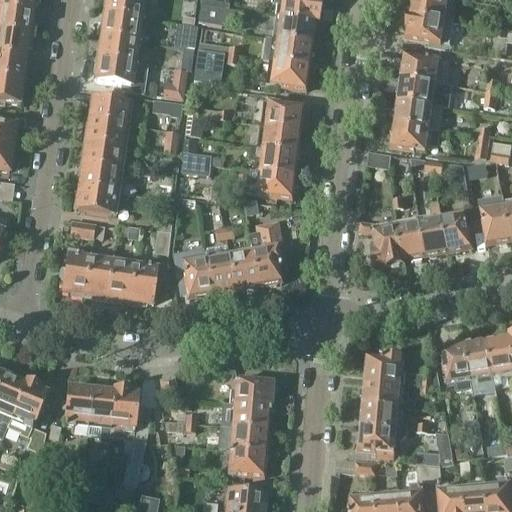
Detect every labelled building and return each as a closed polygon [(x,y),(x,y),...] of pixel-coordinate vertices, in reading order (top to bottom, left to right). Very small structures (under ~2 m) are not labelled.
[(0,0),(0,12),(32,17),(34,7),(37,5),(38,0),(0,0)] [(102,14),(105,15),(140,20),(142,9),(146,10),(147,0),(107,0),(107,3),(104,2),(102,14)] [(230,0),(201,0),(200,7),(225,11),(228,11),(230,0)] [(273,0),(273,4),(281,5),(279,20),(316,25),(317,23),(319,22),(320,16),(318,13),(320,2),(306,0),(273,0)] [(411,0),(411,6),(412,8),(411,19),(452,25),(456,2),(449,1),(440,0),(411,0)] [(222,29),(225,11),(200,7),(197,25),(222,29)] [(0,12),(0,34),(32,40),(34,27),(31,25),(32,17),(0,12)] [(101,26),(99,38),(141,45),(141,42),(137,42),(139,31),(143,32),(144,21),(140,20),(105,15),(103,26),(101,26)] [(405,41),(405,42),(430,45),(429,51),(448,54),(451,51),(449,48),(452,25),(411,19),(410,21),(408,23),(407,29),(409,31),(407,41),(405,41)] [(183,20),(182,28),(194,30),(195,21),(183,20)] [(279,20),(276,42),(312,47),(313,38),(315,36),(316,31),(314,28),(314,26),(316,26),(316,25),(279,20)] [(496,32),(511,34),(511,26),(508,26),(508,25),(497,23),(496,32)] [(193,39),(194,30),(182,28),(180,37),(193,39)] [(511,34),(496,32),(495,40),(493,54),(505,56),(507,41),(511,42),(511,34)] [(0,57),(26,62),(27,52),(31,50),(32,40),(0,34),(0,57)] [(99,52),(97,63),(137,69),(139,57),(146,58),(148,46),(141,45),(99,38),(97,52),(99,52)] [(265,40),(262,64),(272,65),(308,71),(309,61),(311,60),(313,53),(311,51),(312,47),(276,42),(265,40)] [(198,56),(223,60),(228,60),(238,62),(239,54),(199,48),(198,56)] [(198,56),(193,83),(194,86),(219,89),(223,60),(198,56)] [(0,57),(0,80),(26,85),(27,73),(24,71),(26,62),(0,57)] [(401,70),(400,77),(402,79),(402,81),(401,83),(436,88),(446,89),(450,65),(439,63),(403,58),(403,59),(405,59),(403,69),(401,70)] [(237,69),(238,62),(228,60),(227,67),(237,69)] [(145,99),(149,70),(137,69),(97,63),(95,63),(93,74),(96,75),(94,85),(125,89),(124,96),(145,99)] [(177,64),(176,74),(189,76),(190,66),(177,64)] [(272,65),(268,89),(304,95),(306,84),(308,82),(309,76),(307,74),(308,71),(272,65)] [(174,88),(165,87),(163,102),(185,105),(189,76),(176,74),(174,88)] [(24,95),(26,85),(0,80),(0,105),(4,106),(4,105),(19,107),(20,97),(24,95)] [(398,93),(397,100),(399,101),(399,102),(398,104),(398,105),(433,110),(442,112),(450,113),(453,90),(446,89),(436,88),(401,83),(400,92),(398,93)] [(488,83),(488,85),(480,84),(479,95),(486,96),(499,97),(500,84),(488,83)] [(497,113),(499,97),(486,96),(484,111),(497,113)] [(90,122),(89,123),(125,128),(126,118),(130,118),(132,107),(93,101),(91,110),(89,110),(87,122),(90,122)] [(183,108),(153,105),(152,117),(169,119),(172,122),(181,123),(183,108)] [(396,109),(395,115),(396,117),(396,118),(395,127),(395,129),(438,135),(442,112),(433,110),(398,105),(398,107),(398,108),(396,109)] [(267,106),(264,129),(299,134),(300,130),(302,129),(303,123),(301,122),(302,110),(267,106)] [(216,114),(216,122),(215,123),(227,124),(227,115),(216,114)] [(200,142),(203,121),(189,119),(187,140),(200,142)] [(84,144),(86,145),(121,150),(125,128),(89,123),(88,133),(86,133),(84,144)] [(0,149),(16,152),(18,141),(14,139),(16,128),(2,125),(2,124),(0,124),(0,149)] [(299,138),(299,134),(264,129),(261,151),(296,156),(297,147),(300,145),(301,139),(299,138)] [(390,150),(390,151),(426,156),(427,147),(436,148),(438,135),(395,129),(395,130),(395,131),(392,132),(391,138),(393,140),(393,141),(392,150),(390,150)] [(479,139),(489,141),(491,132),(480,131),(479,139)] [(166,134),(163,157),(176,159),(177,154),(179,136),(166,134)] [(488,149),(489,141),(479,139),(477,148),(488,149)] [(83,167),(83,168),(118,173),(121,150),(86,145),(85,155),(82,155),(80,167),(83,167)] [(494,146),(492,155),(499,156),(497,166),(508,168),(511,149),(494,146)] [(14,163),(16,152),(0,149),(0,173),(9,175),(11,164),(14,163)] [(255,164),(254,174),(293,179),(293,177),(296,175),(297,169),(295,167),(296,156),(261,151),(250,150),(248,163),(255,164)] [(492,155),(491,165),(497,166),(499,156),(492,155)] [(369,156),(367,168),(389,171),(391,159),(369,156)] [(185,157),(184,166),(212,169),(213,161),(185,157)] [(213,161),(212,169),(222,170),(223,162),(213,161)] [(436,165),(411,162),(412,173),(425,175),(435,176),(436,165)] [(161,164),(159,181),(160,181),(173,182),(177,183),(179,166),(161,164)] [(436,165),(435,176),(442,177),(443,167),(443,166),(436,165)] [(184,166),(182,178),(210,182),(212,169),(184,166)] [(77,190),(79,190),(114,196),(118,173),(83,168),(81,178),(79,177),(77,190)] [(463,169),(451,168),(455,195),(467,193),(463,169)] [(293,179),(254,174),(248,173),(247,186),(240,185),(239,196),(290,203),(291,192),(294,191),(295,184),(293,182),(293,179)] [(160,181),(159,190),(172,192),(173,182),(160,181)] [(0,185),(0,202),(9,204),(12,204),(14,188),(0,185)] [(119,196),(114,196),(79,190),(78,200),(75,200),(73,212),(76,212),(76,214),(111,219),(113,207),(117,208),(119,196)] [(401,201),(392,203),(394,213),(402,211),(401,201)] [(503,202),(480,206),(481,214),(488,251),(489,250),(488,248),(498,247),(499,247),(501,248),(507,247),(508,245),(511,244),(505,210),(504,204),(503,202)] [(448,255),(443,221),(441,211),(433,213),(435,222),(420,225),(426,259),(429,259),(430,261),(437,259),(438,257),(448,255)] [(472,253),(466,217),(443,221),(448,255),(451,255),(453,256),(460,255),(461,253),(471,251),(471,253),(472,253)] [(359,236),(369,237),(370,226),(360,225),(359,236)] [(397,229),(403,263),(413,262),(415,263),(421,262),(423,260),(426,259),(420,225),(397,229)] [(71,226),(69,239),(93,243),(95,229),(71,226)] [(159,226),(158,235),(170,237),(171,227),(159,226)] [(104,231),(95,229),(93,243),(102,244),(104,231)] [(404,265),(403,263),(397,229),(374,233),(377,254),(373,255),(375,269),(387,267),(387,268),(391,268),(393,269),(399,268),(400,266),(404,265)] [(230,230),(222,231),(224,243),(232,241),(230,230)] [(128,231),(127,241),(126,243),(138,245),(140,232),(128,231)] [(222,231),(213,233),(215,244),(224,243),(222,231)] [(258,237),(248,239),(251,254),(257,289),(268,287),(270,289),(276,288),(278,286),(277,285),(281,285),(278,271),(280,270),(280,268),(281,268),(278,249),(275,234),(258,237)] [(170,237),(158,235),(157,235),(154,256),(167,258),(170,237)] [(226,248),(203,252),(205,262),(212,297),(214,297),(216,298),(223,297),(224,295),(234,293),(228,258),(226,248)] [(203,252),(173,258),(180,299),(188,297),(189,301),(199,299),(201,301),(208,300),(209,298),(212,297),(205,262),(203,252)] [(251,254),(228,258),(234,293),(245,291),(246,293),(254,292),(255,290),(257,289),(251,254)] [(78,256),(67,255),(65,272),(62,272),(61,282),(64,282),(62,295),(71,296),(71,298),(82,300),(83,297),(85,298),(90,262),(77,260),(78,256)] [(93,302),(107,304),(107,300),(112,265),(90,262),(85,298),(94,299),(93,302)] [(135,268),(112,265),(107,300),(107,304),(119,305),(120,302),(129,304),(135,268)] [(158,271),(135,268),(129,304),(131,304),(131,307),(142,309),(143,306),(153,308),(158,271)] [(497,342),(488,344),(495,387),(502,386),(503,390),(511,388),(511,352),(510,340),(507,340),(505,339),(498,340),(497,342)] [(475,346),(464,348),(472,391),(495,387),(488,344),(485,344),(483,343),(476,344),(475,346)] [(472,391),(464,348),(462,349),(459,347),(454,348),(452,350),(441,352),(448,387),(456,386),(457,393),(472,391)] [(366,364),(365,370),(367,372),(366,385),(401,388),(420,390),(435,391),(440,391),(437,374),(423,373),(423,378),(404,377),(405,375),(403,375),(404,361),(406,362),(406,361),(400,360),(398,358),(392,357),(389,359),(385,359),(385,360),(381,360),(381,361),(371,360),(366,364)] [(0,387),(0,423),(8,427),(11,420),(24,387),(16,383),(15,379),(6,375),(0,387)] [(176,403),(172,380),(160,383),(163,402),(176,403)] [(236,385),(234,408),(271,412),(271,408),(274,406),(274,400),(272,398),(273,383),(253,381),(253,386),(236,385)] [(8,428),(6,431),(19,436),(18,437),(31,443),(28,452),(41,457),(46,435),(33,430),(38,417),(39,417),(42,410),(41,410),(47,396),(39,393),(41,390),(26,383),(24,387),(11,420),(8,427),(8,428)] [(363,396),(362,403),(364,404),(364,408),(398,411),(401,388),(366,385),(365,395),(363,396)] [(75,427),(88,428),(92,389),(81,388),(77,391),(68,390),(66,405),(65,405),(64,412),(65,412),(63,428),(74,430),(75,427)] [(92,389),(88,428),(87,439),(100,440),(100,446),(109,447),(109,442),(115,392),(114,392),(113,395),(104,394),(103,390),(92,389)] [(420,390),(420,397),(434,399),(435,391),(420,390)] [(130,393),(115,392),(109,442),(122,444),(125,456),(128,457),(123,484),(135,486),(143,447),(133,445),(135,427),(138,428),(139,419),(136,419),(137,413),(136,413),(137,398),(129,397),(130,393)] [(224,407),(222,430),(232,431),(266,434),(267,425),(270,422),(271,412),(234,408),(224,407)] [(361,412),(360,418),(363,420),(362,430),(403,434),(403,425),(397,425),(398,411),(364,408),(363,411),(361,412)] [(186,419),(185,427),(196,428),(197,420),(186,419)] [(479,425),(465,428),(468,447),(471,447),(474,460),(484,458),(482,450),(483,449),(479,425)] [(185,427),(185,436),(195,437),(196,428),(185,427)] [(51,429),(49,442),(57,444),(60,431),(51,429)] [(403,434),(362,430),(361,441),(358,442),(358,448),(360,449),(359,454),(370,455),(369,464),(392,466),(392,458),(394,458),(395,445),(402,439),(403,434)] [(232,431),(230,454),(264,457),(265,447),(268,447),(268,438),(266,437),(266,434),(232,431)] [(418,456),(417,468),(428,469),(439,469),(446,470),(454,469),(448,438),(435,437),(438,458),(418,456)] [(509,446),(488,450),(489,462),(511,457),(509,446)] [(264,457),(230,454),(228,478),(262,481),(263,471),(266,471),(266,460),(264,459),(264,457)] [(190,468),(177,467),(176,479),(189,480),(190,468)] [(377,469),(357,467),(356,477),(376,479),(377,469)] [(394,467),(385,467),(385,482),(395,481),(394,467)] [(470,467),(462,468),(463,480),(471,480),(470,467)] [(428,469),(417,468),(419,488),(421,487),(430,486),(428,469)] [(439,469),(428,469),(430,486),(430,488),(439,487),(441,486),(439,469)] [(498,488),(487,489),(488,511),(511,511),(511,506),(511,502),(511,500),(510,500),(510,499),(511,499),(511,483),(509,484),(498,485),(498,488)] [(80,497),(81,497),(102,504),(104,493),(104,488),(82,486),(80,497)] [(441,506),(439,507),(439,511),(465,511),(464,491),(449,493),(449,489),(439,490),(441,506)] [(488,511),(487,489),(464,491),(465,511),(488,511)] [(410,496),(399,498),(400,511),(424,511),(425,511),(423,511),(421,491),(410,492),(410,496)] [(229,495),(227,511),(262,511),(263,511),(266,511),(267,503),(264,501),(264,498),(229,495)] [(376,511),(376,499),(353,497),(353,502),(349,502),(348,511),(376,511)] [(378,500),(376,499),(376,511),(400,511),(399,498),(378,500)] [(154,511),(156,505),(140,502),(138,511),(154,511)]
